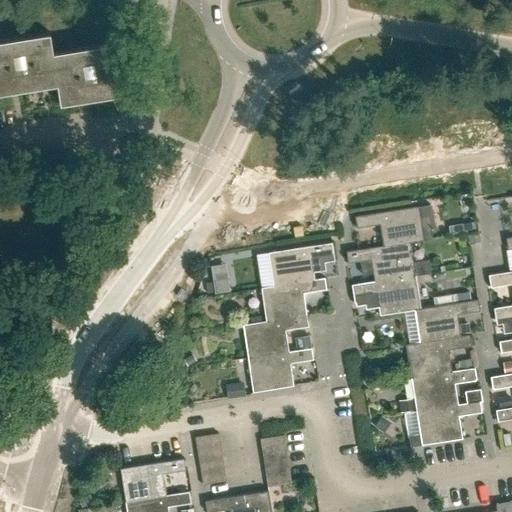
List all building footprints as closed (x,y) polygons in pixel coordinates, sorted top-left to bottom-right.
[(0,92),(18,89),(24,88),(56,83),(51,52),(52,51),(49,32),(0,39),(0,92)] [(118,41),(52,51),(51,52),(56,83),(59,102),(59,103),(80,100),(86,99),(93,98),(126,92),(118,41)] [(430,203),(354,216),(356,228),(378,224),(382,245),(382,246),(409,242),(431,239),(430,232),(435,231),(430,203)] [(473,221),(462,223),(463,232),(475,230),(473,221)] [(330,242),(267,252),(273,285),(273,286),(313,279),(313,278),(313,273),(325,271),(323,264),(334,262),(332,254),(330,242)] [(357,249),(345,251),(347,264),(361,261),(362,274),(372,273),(373,281),(373,282),(415,275),(431,272),(429,259),(412,261),(409,242),(382,246),(382,245),(357,249)] [(511,270),(488,274),(490,286),(511,282),(511,270)] [(373,281),(350,285),(352,296),(353,303),(355,303),(364,301),(365,309),(378,307),(379,314),(379,315),(413,310),(413,309),(420,308),(415,275),(373,282),(373,281)] [(227,277),(212,279),(214,294),(229,292),(227,277)] [(265,321),(306,314),(302,292),(325,289),(323,277),(313,278),(313,279),(273,286),(273,285),(260,287),(265,320),(265,321)] [(413,309),(413,310),(418,342),(419,343),(460,336),(459,335),(456,314),(479,310),(477,298),(420,308),(413,309)] [(511,304),(493,307),(495,319),(502,318),(504,331),(511,330),(511,304)] [(265,320),(242,324),(247,358),(288,351),(284,329),(307,326),(306,314),(265,321),(265,320)] [(418,342),(405,344),(410,378),(451,372),(451,371),(448,350),(471,346),(469,334),(459,335),(460,336),(419,343),(418,342)] [(511,338),(498,340),(500,352),(511,350),(511,338)] [(288,351),(247,358),(252,392),(293,385),(289,363),(312,359),(311,347),(288,351)] [(456,405),(456,404),(453,383),(476,379),(474,368),(451,371),(451,372),(410,378),(416,411),(456,405)] [(511,372),(490,376),(492,387),(511,384),(511,372)] [(242,383),(226,386),(227,398),(244,395),(242,383)] [(479,389),(464,391),(465,403),(477,401),(479,400),(479,402),(481,401),(479,389)] [(419,435),(408,437),(410,447),(421,445),(461,438),(458,416),(481,412),(479,402),(479,400),(477,401),(465,403),(456,404),(456,405),(416,411),(419,435)] [(511,406),(495,409),(497,421),(511,418),(511,406)] [(196,448),(219,445),(217,433),(194,436),(196,448)] [(262,450),(285,447),(283,434),(260,438),(262,450)] [(198,460),(221,457),(219,445),(196,448),(198,460)] [(263,462),(287,458),(285,447),(262,450),(263,462)] [(200,473),(223,469),(221,457),(198,460),(200,473)] [(166,495),(166,494),(162,473),(185,469),(183,458),(121,468),(119,468),(125,502),(166,495)] [(265,474),(289,470),(287,458),(263,462),(265,474)] [(223,469),(200,473),(202,484),(225,481),(223,469)] [(289,470),(265,474),(267,486),(291,482),(289,470)] [(271,511),(268,490),(204,500),(206,511),(229,508),(229,511),(271,511)] [(168,511),(167,506),(190,502),(188,491),(166,494),(166,495),(125,502),(126,511),(168,511)]
